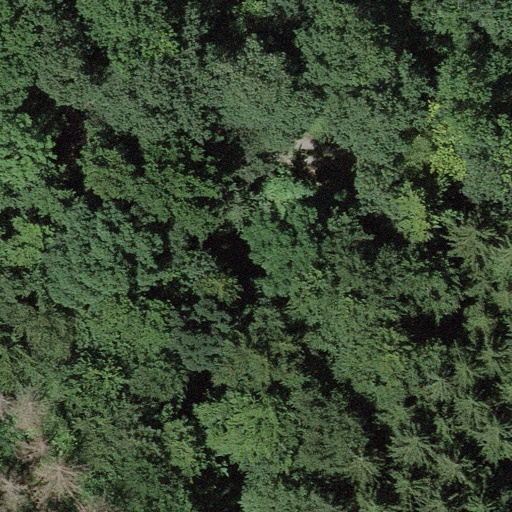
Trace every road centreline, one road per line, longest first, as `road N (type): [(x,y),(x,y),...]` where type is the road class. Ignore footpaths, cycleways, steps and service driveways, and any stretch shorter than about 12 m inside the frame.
road 1 (track): [(511,197),(171,135),(0,120)]
road 2 (track): [(511,82),(302,0)]
